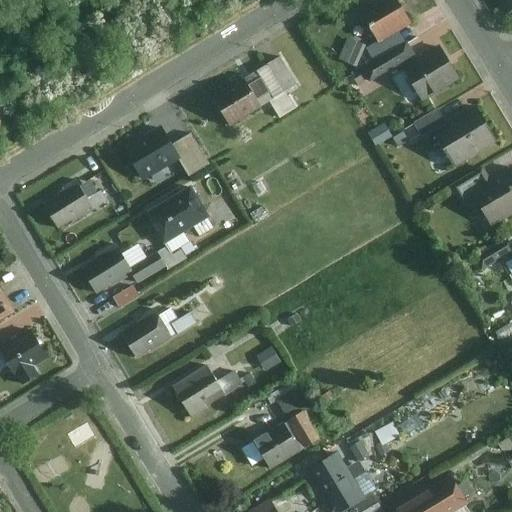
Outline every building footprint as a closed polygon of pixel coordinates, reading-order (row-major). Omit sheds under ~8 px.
[(396,0),(374,0),(359,9),(377,40),(397,29),(409,22),(396,0)] [(511,14),(511,0),(497,0),(507,17),(511,14)] [(361,66),(404,40),(397,29),(377,40),(358,51),(356,58),(361,66)] [(356,58),(358,51),(361,41),(348,36),(340,56),(355,60),(356,58)] [(404,40),(361,66),(369,80),(415,52),(407,38),(404,40)] [(402,63),(422,98),(460,77),(440,41),(402,63)] [(278,54),(266,62),(283,88),(295,81),(278,54)] [(243,75),(210,94),(227,123),(260,103),(256,96),(268,88),(259,74),(246,81),(243,75)] [(431,129),(453,165),(495,140),(473,104),(431,129)] [(436,108),(413,120),(421,133),(443,120),(436,108)] [(384,123),(368,131),(375,144),(391,135),(384,123)] [(161,129),(125,151),(143,182),(180,160),(171,146),(161,129)] [(402,131),(393,137),(398,145),(408,139),(402,131)] [(192,134),(171,146),(180,160),(189,177),(210,165),(192,134)] [(471,189),(491,178),(482,164),(449,183),(460,203),(474,195),(471,189)] [(474,195),(491,224),(511,211),(511,165),(491,178),(471,189),(474,195)] [(78,180),(42,203),(59,230),(95,207),(94,205),(105,199),(98,187),(86,194),(78,180)] [(189,183),(143,210),(161,241),(207,214),(189,183)] [(504,237),(473,256),(480,269),(511,250),(504,237)] [(166,245),(129,266),(133,272),(140,283),(186,256),(181,248),(172,254),(166,245)] [(117,246),(82,267),(98,293),(133,272),(129,266),(117,246)] [(132,284),(113,295),(119,304),(138,293),(132,284)] [(3,290),(0,291),(0,318),(15,309),(3,290)] [(155,309),(121,330),(138,358),(172,337),(155,309)] [(189,311),(170,322),(177,332),(195,321),(189,311)] [(296,314),(287,319),(292,326),(300,320),(296,314)] [(33,327),(1,347),(24,384),(42,372),(37,364),(50,356),(33,327)] [(270,347),(256,356),(266,370),(280,360),(270,347)] [(204,363),(169,386),(190,417),(242,383),(232,369),(214,380),(204,363)] [(254,381),(250,372),(244,375),(248,384),(254,381)] [(297,386),(276,399),(285,413),(306,401),(297,386)] [(251,437),(270,468),(318,438),(299,407),(251,437)] [(369,453),(362,440),(351,445),(358,459),(369,453)] [(493,467),(480,448),(463,459),(477,478),(493,467)] [(334,449),(304,469),(331,511),(339,511),(364,496),(334,449)] [(454,511),(464,506),(446,476),(386,511),(454,511)] [(278,511),(270,500),(251,511),(278,511)]
